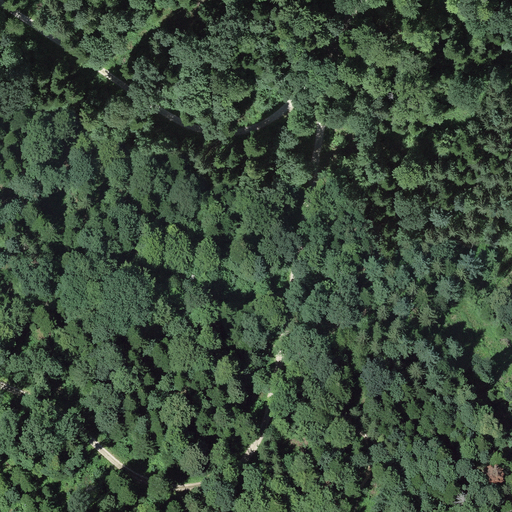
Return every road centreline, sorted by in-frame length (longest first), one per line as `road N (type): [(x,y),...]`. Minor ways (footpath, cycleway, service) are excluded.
road 1 (track): [(0,383),(66,419),(141,478),(203,486),(244,465),(265,426),(279,366),(321,128)]
road 2 (track): [(319,87),(254,127),(189,127),(0,3)]
